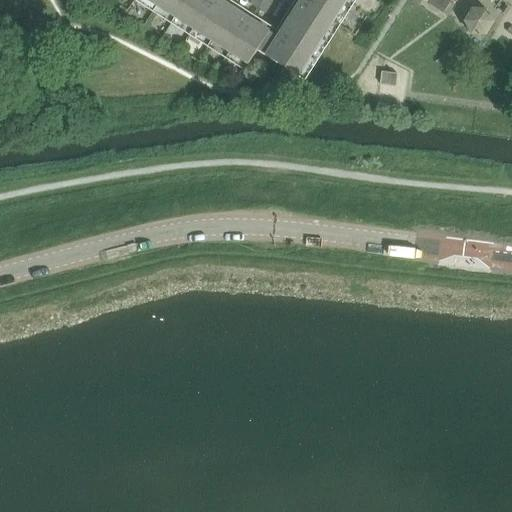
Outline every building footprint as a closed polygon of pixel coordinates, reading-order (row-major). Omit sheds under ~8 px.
[(348,0),(302,0),(279,38),(219,0),(147,0),(249,65),(258,51),(299,78),(348,0)] [(258,9),(264,0),(253,0),(251,4),(258,9)] [(268,0),(264,0),(258,9),(266,14),(273,3),(268,0)] [(422,0),(443,13),(452,0),(422,0)] [(467,22),(473,34),(486,34),(493,22),(487,11),(473,11),(467,22)] [(383,74),(381,84),(395,86),(397,76),(392,75),(385,74),(383,74)]
